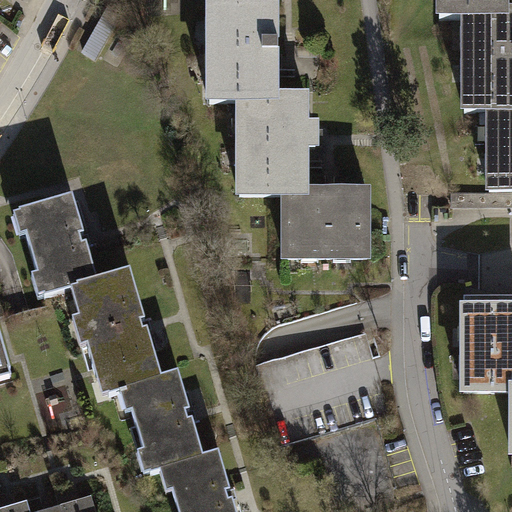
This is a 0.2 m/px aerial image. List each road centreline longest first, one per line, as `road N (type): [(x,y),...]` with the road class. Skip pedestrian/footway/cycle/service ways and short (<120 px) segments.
road 1 (residential): [(420,262),(417,369),(457,511)]
road 2 (residential): [(0,106),(59,0)]
